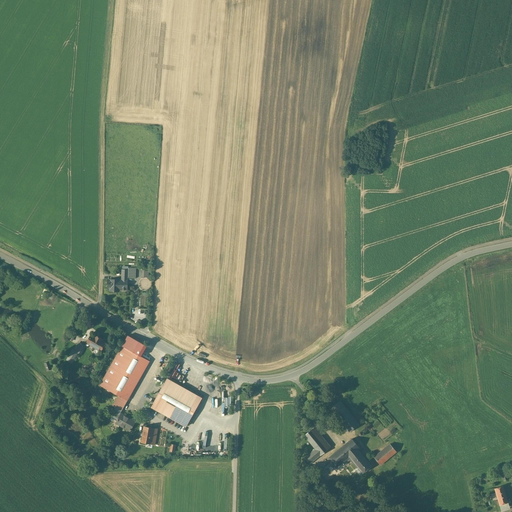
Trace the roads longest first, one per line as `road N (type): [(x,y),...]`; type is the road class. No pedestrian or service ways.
road 1 (unclassified): [(238,378),(299,372),(454,260),(511,244)]
road 2 (track): [(112,0),(98,309)]
road 3 (unclassified): [(0,255),(173,352),(238,378)]
road 4 (unclassified): [(238,378),(234,511)]
